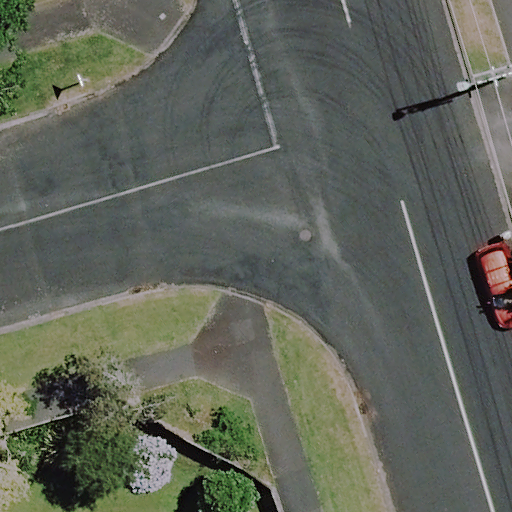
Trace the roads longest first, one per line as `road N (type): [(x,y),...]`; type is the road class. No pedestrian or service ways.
road 1 (residential): [(492,511),(375,121)]
road 2 (residential): [(0,230),(375,121)]
road 3 (residential): [(375,121),(339,0)]
